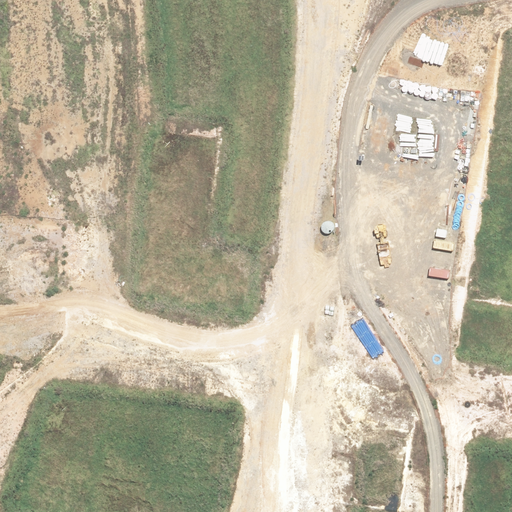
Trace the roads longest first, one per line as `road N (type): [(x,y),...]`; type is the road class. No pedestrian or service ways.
road 1 (unknown): [(0,315),(291,372),(511,402)]
road 2 (tertiary): [(280,511),(311,131),(311,0)]
road 3 (tertiary): [(352,0),(318,511)]
road 4 (unknown): [(52,323),(85,79),(85,0)]
